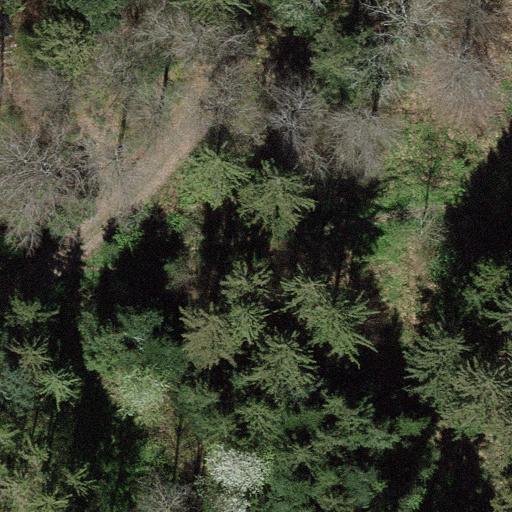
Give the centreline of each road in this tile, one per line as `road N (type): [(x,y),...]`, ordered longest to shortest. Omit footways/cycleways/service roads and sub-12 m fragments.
road 1 (track): [(511,211),(218,229),(50,269)]
road 2 (track): [(0,298),(50,269),(170,173),(228,72),(234,0)]
